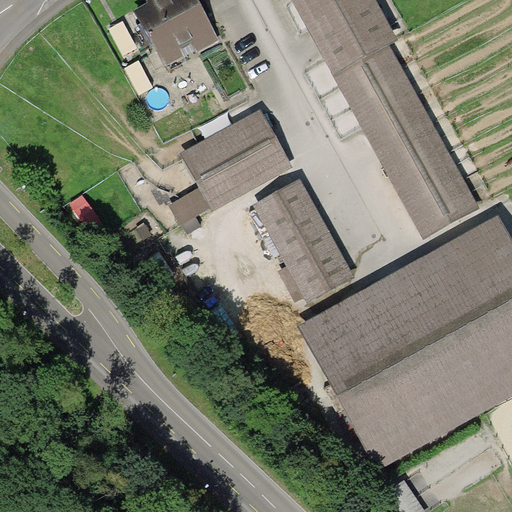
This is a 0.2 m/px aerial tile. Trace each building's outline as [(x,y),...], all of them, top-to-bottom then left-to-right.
[(193,0),(167,0),(128,20),(155,73),(215,42),(193,0)] [(364,0),(282,0),(417,239),(475,208),(385,53),(392,47),(364,0)] [(256,111),(173,156),(203,213),(287,167),(256,111)] [(296,184),(251,210),(303,301),(348,275),(296,184)] [(511,241),(494,204),(286,313),(373,468),(511,397),(511,241)]
